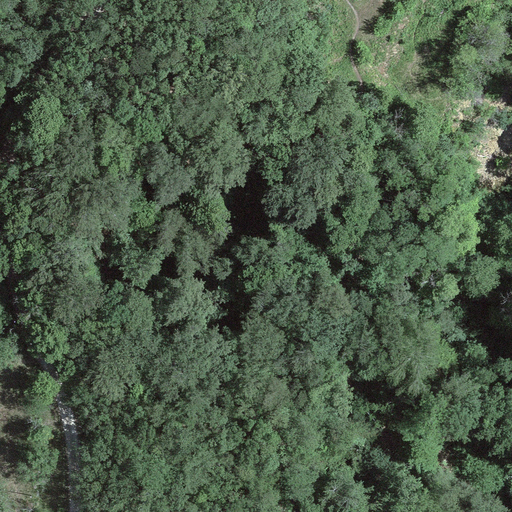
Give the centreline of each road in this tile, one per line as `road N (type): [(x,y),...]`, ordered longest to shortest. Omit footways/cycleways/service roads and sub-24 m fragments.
road 1 (track): [(0,182),(23,286),(70,398),(80,511)]
road 2 (track): [(99,0),(15,119),(0,180)]
